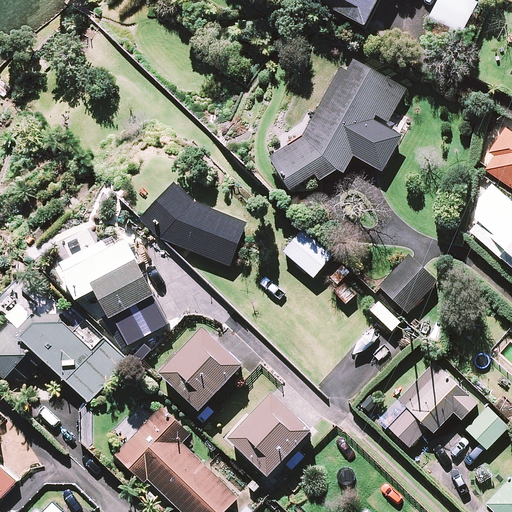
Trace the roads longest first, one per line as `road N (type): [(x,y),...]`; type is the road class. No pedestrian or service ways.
road 1 (unknown): [(429,511),(241,317)]
road 2 (unknown): [(155,511),(62,419)]
